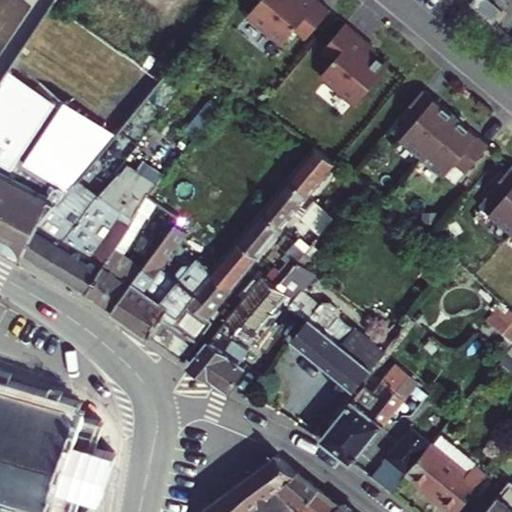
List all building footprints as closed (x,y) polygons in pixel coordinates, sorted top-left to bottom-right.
[(218,0),(132,0),(181,38),(218,0)] [(259,0),(250,12),(284,41),(296,27),(307,37),(331,7),(322,0),(259,0)] [(488,2),(480,12),(495,25),(504,14),(488,2)] [(346,20),(323,49),(335,59),(324,73),(360,100),(392,60),(377,48),(375,51),(369,47),(374,41),(346,20)] [(0,241),(23,253),(40,224),(79,179),(118,131),(66,97),(63,103),(9,69),(0,81),(0,241)] [(402,138),(423,156),(458,115),(451,110),(448,113),(445,110),(445,109),(444,107),(446,106),(424,88),(401,115),(413,125),(402,138)] [(458,115),(423,156),(444,174),(455,161),(467,170),(489,143),(469,126),(468,127),(466,126),(465,127),(462,124),(464,121),(458,115)] [(309,194),(335,162),(314,145),(288,176),(309,194)] [(65,238),(47,268),(86,291),(105,259),(115,246),(129,227),(135,217),(147,193),(156,182),(127,163),(98,193),(65,238)] [(491,214),(511,231),(511,166),(491,191),(502,200),(491,214)] [(173,176),(166,170),(156,182),(147,193),(157,201),(176,215),(182,207),(161,191),(173,176)] [(288,176),(262,207),(283,225),(309,194),(288,176)] [(23,253),(47,268),(65,238),(98,193),(79,179),(40,224),(23,253)] [(157,201),(147,193),(135,217),(144,223),(157,201)] [(335,215),(314,198),(301,214),(321,232),(335,215)] [(257,256),(283,225),(262,207),(236,239),(257,256)] [(142,266),(112,309),(148,334),(167,307),(179,315),(189,303),(197,293),(193,290),(210,270),(215,264),(201,252),(191,264),(184,265),(178,273),(178,280),(161,300),(145,288),(188,232),(176,223),(142,266)] [(215,264),(210,270),(230,287),(257,256),(236,239),(215,264)] [(272,268),(283,277),(306,250),(295,241),(272,268)] [(277,284),(287,292),(293,298),(288,304),(307,319),(292,337),(355,387),(385,351),(374,343),(379,337),(373,332),(369,338),(353,326),(353,327),(339,316),(338,309),(329,302),(321,302),(319,304),(301,289),(315,272),(309,267),(316,260),(312,257),(319,249),(312,243),(306,250),(283,277),(277,284)] [(86,291),(112,309),(142,266),(115,246),(105,259),(86,291)] [(283,277),(272,268),(266,276),(277,284),(283,277)] [(197,293),(189,303),(207,316),(207,315),(230,287),(210,270),(193,290),(197,293)] [(287,292),(277,284),(266,276),(264,274),(238,305),(262,323),(287,292)] [(511,307),(503,300),(489,317),(511,335),(511,307)] [(167,307),(148,334),(184,359),(213,319),(207,315),(207,316),(189,303),(179,315),(167,307)] [(220,311),(228,317),(233,311),(225,305),(220,311)] [(262,323),(238,305),(233,311),(228,317),(226,318),(239,329),(250,337),(262,323)] [(225,351),(208,340),(189,362),(208,376),(208,375),(229,389),(246,395),(261,373),(246,362),(244,364),(239,360),(245,352),(249,347),(234,338),(225,351)] [(511,373),(511,358),(506,353),(498,363),(511,375),(511,373)] [(372,375),(320,438),(351,461),(415,382),(393,364),(379,381),(372,375)] [(0,496),(50,511),(60,479),(73,483),(81,485),(97,481),(103,461),(89,446),(69,440),(74,421),(66,404),(0,385),(0,496)] [(94,427),(74,421),(69,440),(89,446),(94,427)] [(386,456),(371,476),(391,491),(406,472),(430,442),(410,425),(385,455),(386,456)] [(430,442),(406,472),(421,484),(430,491),(427,494),(443,506),(445,504),(455,511),(456,511),(473,492),(486,476),(473,465),(467,472),(452,460),(459,451),(440,435),(432,444),(430,442)] [(467,472),(473,465),(474,463),(459,451),(452,460),(467,472)] [(276,489),(297,472),(277,453),(241,480),(200,510),(199,511),(247,511),(252,508),(276,489)] [(299,511),(318,490),(297,472),(276,489),(293,511),(299,511)] [(66,511),(73,483),(60,479),(50,511),(54,511),(66,511)] [(511,511),(511,481),(510,479),(489,505),(482,511),(511,511)] [(418,487),(427,494),(430,491),(421,484),(418,487)] [(293,511),(276,489),(252,508),(255,511),(293,511)] [(318,490),(299,511),(330,511),(337,505),(318,490)] [(482,511),(489,505),(473,492),(456,511),(482,511)]
